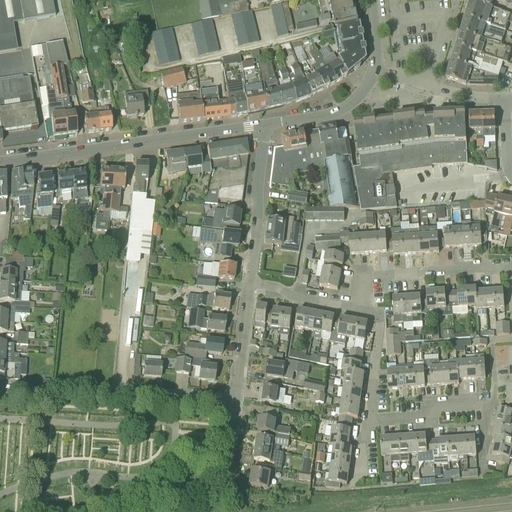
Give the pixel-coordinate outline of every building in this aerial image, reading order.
[(52,0),(0,0),(0,54),(17,51),(12,24),(55,16),(52,0)] [(218,17),(214,0),(197,0),(202,21),(218,17)] [(217,0),(221,18),(230,16),(241,14),(248,12),(246,2),(239,3),(238,0),(217,0)] [(331,19),(333,31),(356,26),(353,14),(353,15),(350,2),(351,2),(350,0),(317,0),(322,20),(318,21),(320,27),(329,25),(328,19),(331,19)] [(496,0),(498,1),(498,0),(470,0),(470,2),(490,8),(492,0),(496,0)] [(485,26),(490,27),(505,32),(508,23),(511,23),(511,15),(490,8),(470,2),(469,5),(465,16),(466,17),(465,19),(485,26)] [(287,29),(287,32),(293,31),(286,4),(280,5),(282,11),(283,17),(285,23),(287,29)] [(271,14),(282,11),(280,5),(270,8),(271,14)] [(242,20),(252,18),(251,11),(248,12),(241,14),(242,20)] [(273,20),(283,17),(282,11),(271,14),(273,20)] [(242,20),(241,14),(230,16),(232,23),(242,20)] [(273,20),(274,26),(285,23),(283,17),(273,20)] [(244,26),(254,24),(252,18),(242,20),(244,26)] [(465,19),(464,19),(461,31),(460,33),(501,46),(504,40),(483,33),(485,26),(465,19)] [(212,27),(211,20),(201,23),(202,29),(212,27)] [(242,20),(232,23),(234,29),(244,26),(242,20)] [(295,26),(296,32),(317,27),(315,22),(295,26)] [(202,29),(201,23),(191,25),(192,32),(202,29)] [(274,26),(276,32),(287,29),(285,23),(274,26)] [(245,32),(255,30),(254,24),(244,26),(245,32)] [(244,26),(234,29),(235,35),(245,32),(244,26)] [(346,77),(363,64),(361,54),(360,54),(359,48),(361,48),(359,40),(357,40),(356,35),(357,34),(356,27),(356,26),(333,31),(321,34),(322,39),(336,36),(338,46),(340,45),(342,56),(340,57),(340,58),(336,61),(346,77)] [(204,35),(214,33),(212,27),(202,29),(204,35)] [(503,38),(505,32),(490,27),(488,33),(503,38)] [(202,29),(192,32),(194,38),(204,35),(202,29)] [(288,35),(287,32),(287,29),(276,32),(277,38),(288,35)] [(247,39),(257,36),(255,30),(245,32),(247,39)] [(245,32),(235,35),(237,41),(247,39),(245,32)] [(205,42),(215,39),(214,33),(204,35),(205,42)] [(511,49),(501,46),(460,33),(460,34),(456,45),(457,45),(456,48),(503,62),(507,64),(511,49)] [(204,35),(194,38),(195,44),(205,42),(204,35)] [(248,45),(258,42),(257,36),(247,39),(248,45)] [(207,48),(217,46),(215,39),(205,42),(207,48)] [(247,39),(237,41),(238,47),(248,45),(247,39)] [(205,42),(195,44),(197,51),(207,48),(205,42)] [(63,43),(45,46),(50,68),(61,66),(68,65),(63,43)] [(53,138),(66,136),(62,99),(55,100),(52,77),(50,68),(45,46),(41,47),(45,66),(43,66),(49,123),(51,123),(53,138)] [(208,55),(218,52),(217,46),(207,48),(208,55)] [(207,48),(197,51),(198,57),(208,55),(207,48)] [(472,68),(472,69),(498,77),(503,62),(456,48),(452,60),(451,62),(472,68)] [(252,62),(241,65),(244,87),(242,87),(247,115),(267,111),(260,75),(262,75),(260,65),(258,50),(251,52),(252,62)] [(322,61),(315,50),(309,54),(315,65),(310,68),(323,91),(335,84),(322,61)] [(346,77),(336,61),(333,55),(322,61),(335,84),(346,77)] [(224,66),(241,64),(240,56),(223,57),(224,66)] [(451,62),(451,63),(447,76),(447,77),(446,79),(466,86),(469,87),(498,87),(498,77),(472,69),(472,68),(451,62)] [(200,99),(203,121),(229,118),(228,103),(226,103),(221,63),(202,65),(207,105),(203,106),(202,98),(200,99)] [(262,75),(260,75),(267,111),(281,107),(278,91),(270,63),(260,65),(262,75)] [(293,75),(288,77),(296,103),(310,97),(309,95),(304,83),(297,63),(293,65),(293,66),(290,67),(291,69),(293,75)] [(52,77),(55,100),(62,99),(66,136),(76,135),(74,115),(71,115),(70,106),(69,106),(68,97),(66,97),(65,92),(61,66),(50,68),(52,77)] [(86,134),(99,133),(96,110),(95,102),(93,103),(90,81),(85,66),(78,67),(82,105),(90,104),(91,117),(84,118),(86,134)] [(164,89),(185,84),(184,80),(189,79),(186,68),(160,74),(164,89)] [(278,91),(281,107),(296,103),(288,77),(285,68),(281,69),(281,71),(279,72),(279,74),(284,89),(278,91)] [(37,128),(34,109),(29,78),(0,82),(0,131),(0,134),(1,134),(37,128)] [(314,79),(304,83),(309,95),(320,91),(314,79)] [(108,80),(102,81),(104,93),(111,91),(108,80)] [(67,91),(65,92),(66,97),(68,97),(74,96),(72,85),(66,86),(67,91)] [(229,118),(247,115),(242,87),(226,90),(228,103),(229,118)] [(143,116),(142,108),(141,104),(149,103),(147,91),(132,93),(133,99),(125,100),(127,117),(135,116),(135,118),(137,118),(137,117),(143,116)] [(190,96),(182,97),(183,105),(177,106),(179,124),(203,121),(200,99),(193,99),(193,97),(191,97),(190,96)] [(108,108),(96,110),(99,133),(111,131),(108,108)] [(375,123),(375,121),(364,122),(364,125),(354,126),(360,168),(354,169),(360,209),(361,212),(397,209),(392,175),(432,169),(432,167),(461,165),(460,161),(466,161),(466,165),(467,165),(465,114),(455,114),(455,111),(444,112),(444,115),(434,115),(434,118),(425,119),(425,116),(415,118),(415,115),(394,118),(394,121),(375,123)] [(482,114),(483,138),(495,138),(495,129),(496,129),(495,121),(494,113),(482,114)] [(477,148),(484,147),(483,138),(482,114),(469,114),(470,131),(477,131),(477,138),(477,148)] [(319,132),(325,170),(330,196),(327,197),(329,209),(360,209),(354,169),(349,142),(339,144),(336,129),(319,132)] [(283,141),(284,150),(290,176),(291,176),(325,170),(319,132),(299,135),(299,136),(284,139),(283,141)] [(207,148),(208,157),(209,162),(247,157),(245,143),(207,148)] [(199,150),(183,152),(185,172),(201,170),(201,174),(210,173),(209,162),(208,157),(200,158),(199,150)] [(293,188),(291,176),(290,176),(284,150),(276,151),(272,185),(293,188)] [(165,155),(168,175),(185,172),(183,152),(182,152),(165,155)] [(241,203),(247,157),(209,162),(210,173),(203,204),(217,206),(218,200),(241,203)] [(497,172),(497,169),(496,162),(485,162),(485,168),(497,172)] [(138,264),(138,257),(145,196),(143,196),(143,182),(147,182),(148,164),(135,164),(134,187),(133,187),(132,195),(126,262),(138,264)] [(108,223),(109,219),(113,171),(108,171),(107,169),(103,169),(103,171),(100,171),(101,171),(99,194),(101,196),(103,196),(102,212),(102,217),(96,216),(95,230),(107,231),(107,223),(108,223)] [(118,172),(113,171),(109,219),(117,220),(118,214),(127,215),(127,209),(118,208),(120,190),(124,190),(125,172),(123,172),(122,170),(118,170),(118,172)] [(30,221),(31,207),(33,189),(31,171),(11,173),(11,200),(18,199),(19,209),(24,208),(23,220),(30,221)] [(73,191),(71,174),(66,175),(63,173),(62,176),(57,176),(59,193),(61,193),(62,195),(71,194),(70,192),(73,191)] [(84,173),(71,174),(73,191),(72,197),(87,195),(84,173)] [(51,208),(51,207),(53,194),(51,177),(37,178),(39,194),(35,195),(37,210),(51,208)] [(308,197),(288,194),(287,202),(307,205),(308,197)] [(491,228),(499,230),(506,199),(493,197),(492,201),(488,200),(489,196),(488,196),(487,202),(485,209),(485,210),(486,216),(494,218),(491,228)] [(511,227),(511,200),(506,199),(499,230),(511,232),(511,227)] [(51,207),(51,208),(49,227),(57,228),(59,208),(51,207)] [(240,214),(230,212),(224,212),(214,210),(212,229),(228,231),(228,226),(238,227),(240,214)] [(268,227),(267,232),(298,236),(300,225),(293,224),(294,219),(284,217),(283,222),(269,220),(269,222),(267,223),(267,226),(268,227)] [(472,247),(470,224),(470,222),(461,223),(462,230),(463,248),(472,247)] [(480,223),(470,224),(472,247),(481,246),(481,245),(488,244),(487,231),(480,232),(480,223)] [(437,227),(428,228),(430,254),(439,254),(439,248),(438,248),(437,236),(437,227)] [(419,229),(419,230),(421,255),(430,254),(428,228),(419,229)] [(208,240),(207,245),(215,246),(213,257),(229,259),(231,247),(238,248),(239,235),(200,229),(199,239),(208,240)] [(421,255),(419,230),(410,231),(412,255),(421,255)] [(454,248),(453,230),(443,231),(444,235),(437,236),(438,248),(439,248),(445,248),(445,249),(454,248)] [(463,248),(462,230),(453,230),(454,248),(463,248)] [(403,256),(412,255),(410,231),(401,231),(401,238),(403,256)] [(297,246),(298,236),(267,232),(267,237),(265,237),(265,241),(266,242),(266,244),(283,246),(283,241),(291,242),(290,246),(297,246)] [(340,234),(340,237),(341,246),(349,246),(350,256),(360,255),(358,237),(349,237),(349,233),(340,234)] [(376,235),(367,236),(369,254),(378,254),(376,235)] [(386,235),(376,235),(378,254),(387,253),(387,252),(393,252),(392,239),(386,240),(386,235)] [(367,236),(358,237),(360,255),(369,254),(367,236)] [(393,257),(403,256),(401,238),(392,238),(392,239),(393,252),(393,257)] [(308,247),(306,259),(312,260),(314,248),(308,247)] [(326,253),(324,263),(340,266),(342,266),(344,257),(326,253)] [(0,281),(21,282),(22,272),(24,272),(24,268),(32,268),(33,259),(24,259),(24,266),(13,265),(13,271),(0,271),(0,272),(0,281)] [(340,266),(324,263),(321,262),(320,268),(323,269),(321,278),(339,281),(341,272),(339,272),(340,266)] [(214,289),(215,279),(234,280),(235,267),(211,264),(210,278),(196,277),(195,287),(214,289)] [(285,267),(283,276),(295,278),(297,269),(285,267)] [(307,285),(310,273),(303,271),(301,284),(307,285)] [(339,281),(321,278),(320,287),(338,291),(339,281)] [(0,281),(0,291),(21,293),(21,282),(0,281)] [(468,314),(468,307),(466,289),(457,290),(457,292),(451,292),(453,315),(468,314)] [(476,289),(466,289),(468,307),(477,307),(476,292),(476,289)] [(11,308),(19,308),(30,309),(30,303),(28,303),(29,293),(21,293),(0,291),(0,302),(11,303),(11,308)] [(453,316),(453,315),(451,292),(445,293),(445,291),(435,292),(437,310),(437,318),(453,316)] [(494,291),(485,292),(486,310),(495,310),(494,291)] [(503,291),(494,291),(495,310),(504,309),(503,291)] [(427,310),(437,310),(435,292),(426,292),(426,296),(420,297),(421,309),(427,309),(427,310)] [(476,292),(477,307),(478,317),(486,316),(486,310),(485,292),(476,292)] [(197,306),(213,308),(228,311),(230,297),(222,296),(222,294),(215,293),(214,298),(187,295),(186,309),(190,310),(196,311),(197,306)] [(402,298),(403,316),(404,322),(413,321),(411,297),(402,298)] [(411,297),(413,321),(413,323),(422,322),(421,315),(422,315),(421,309),(420,297),(411,297)] [(392,299),(393,307),(394,317),(403,316),(402,298),(392,299)] [(265,330),(266,324),(265,324),(267,311),(268,307),(258,306),(255,329),(265,330)] [(0,322),(7,323),(13,323),(14,314),(29,315),(30,309),(19,308),(11,308),(10,313),(0,311),(0,322)] [(190,310),(189,319),(188,329),(224,333),(226,320),(212,318),(211,325),(201,324),(202,312),(196,311),(190,310)] [(271,328),(280,329),(283,311),(273,310),(273,312),(267,311),(265,324),(266,324),(272,324),(271,328)] [(295,328),(304,330),(308,312),(298,310),(295,328)] [(283,311),(280,329),(280,335),(289,336),(292,312),(283,311)] [(316,314),(308,312),(304,330),(313,332),(316,314)] [(325,315),(316,314),(313,332),(312,337),(321,339),(325,315)] [(335,317),(325,315),(321,339),(330,340),(331,335),(332,331),(331,331),(334,319),(335,317)] [(331,331),(332,331),(331,335),(346,338),(350,320),(340,318),(340,320),(334,319),(331,331)] [(359,322),(350,320),(346,338),(355,340),(359,322)] [(13,323),(7,323),(0,322),(0,333),(6,334),(6,333),(13,333),(13,323)] [(368,323),(359,322),(355,340),(365,341),(368,323)] [(405,335),(405,336),(405,343),(414,342),(414,338),(411,338),(411,334),(405,335)] [(186,360),(191,360),(201,361),(202,353),(221,355),(223,343),(200,340),(199,347),(197,347),(197,345),(188,344),(186,360)] [(13,344),(5,343),(0,343),(0,353),(13,355),(13,344)] [(263,356),(275,359),(276,354),(276,352),(259,349),(258,355),(263,356)] [(13,355),(0,353),(0,364),(4,364),(14,365),(20,365),(20,376),(26,376),(27,360),(12,359),(13,355)] [(311,355),(310,363),(316,364),(318,356),(311,355)] [(484,355),(474,356),(475,362),(476,380),(486,379),(484,355)] [(146,364),(161,364),(161,356),(147,356),(146,364)] [(362,358),(350,357),(344,356),(343,362),(361,364),(362,358)] [(184,360),(178,359),(176,359),(175,373),(182,374),(184,360)] [(191,360),(186,360),(184,360),(182,374),(189,375),(190,367),(200,368),(199,380),(214,382),(215,368),(209,367),(209,362),(201,361),(191,360)] [(297,371),(299,363),(286,361),(285,366),(269,363),(267,377),(283,379),(293,381),(294,371),(297,371)] [(423,362),(423,369),(424,386),(425,386),(431,385),(431,387),(441,386),(439,368),(439,361),(423,362)] [(459,381),(458,381),(457,363),(457,361),(448,362),(448,368),(450,386),(459,385),(459,381)] [(343,362),(342,372),(346,372),(360,374),(360,373),(361,364),(343,362)] [(467,381),(466,362),(457,363),(458,381),(459,381),(467,381)] [(466,362),(467,381),(476,380),(475,362),(466,362)] [(160,378),(161,365),(144,364),(143,377),(160,378)] [(450,386),(448,368),(439,368),(441,386),(450,386)] [(425,386),(424,386),(423,369),(414,370),(416,388),(425,388),(425,386)] [(416,388),(414,370),(405,371),(407,389),(416,388)] [(398,390),(396,371),(387,372),(388,390),(398,390)] [(407,389),(405,371),(396,371),(398,390),(407,389)] [(341,380),(345,381),(363,383),(364,374),(360,373),(360,374),(346,372),(342,372),(341,380)] [(306,380),(306,381),(304,390),(324,394),(326,384),(306,380)] [(345,381),(343,390),(362,392),(363,383),(345,381)] [(263,402),(273,404),(283,405),(286,391),(265,388),(263,402)] [(343,390),(342,398),(360,401),(362,392),(343,390)] [(316,403),(324,404),(325,395),(317,394),(316,403)] [(342,398),(341,407),(359,410),(360,401),(342,398)] [(264,407),(262,416),(277,418),(279,411),(264,407)] [(341,407),(339,423),(351,425),(352,418),(358,419),(359,410),(341,407)] [(138,421),(137,410),(130,411),(130,422),(138,421)] [(511,412),(498,410),(496,419),(511,422),(511,412)] [(258,432),(290,437),(291,430),(275,428),(276,421),(260,419),(258,432)] [(511,422),(496,419),(494,427),(511,431),(511,422)] [(332,428),(331,438),(349,440),(351,425),(339,423),(338,429),(332,428)] [(510,440),(511,440),(511,431),(494,427),(492,437),(496,438),(496,437),(510,440)] [(273,440),(258,437),(256,449),(272,452),(273,445),(288,448),(290,437),(274,435),(273,440)] [(418,455),(416,436),(407,437),(409,455),(418,455)] [(426,436),(416,436),(418,455),(418,463),(427,463),(427,454),(433,454),(432,441),(426,441),(426,436)] [(398,438),(400,456),(400,463),(409,462),(409,455),(407,437),(398,438)] [(511,450),(511,448),(511,440),(510,440),(496,437),(496,438),(494,446),(511,450)] [(348,449),(348,448),(349,440),(331,438),(330,447),(334,447),(348,449)] [(380,439),(381,457),(390,457),(391,457),(389,438),(380,439)] [(389,438),(391,457),(390,457),(391,462),(399,462),(400,463),(400,456),(398,438),(389,438)] [(475,438),(466,439),(467,457),(476,456),(475,438)] [(457,439),(448,440),(449,462),(458,462),(457,439)] [(467,457),(466,439),(457,439),(458,462),(467,461),(467,457)] [(433,454),(434,462),(434,465),(449,464),(449,462),(448,440),(432,441),(433,454)] [(511,450),(494,446),(492,455),(497,456),(496,462),(508,465),(510,459),(511,459),(511,450)] [(334,447),(333,456),(351,458),(352,449),(348,448),(348,449),(334,447)] [(272,452),(256,449),(254,461),(278,465),(279,459),(271,458),(272,452)] [(324,455),(323,455),(317,454),(316,463),(322,463),(323,464),(324,455)] [(333,456),(331,465),(349,467),(351,458),(333,456)] [(292,468),(293,468),(302,470),(304,464),(294,462),(292,468)] [(282,470),(291,471),(292,464),(283,463),(282,470)] [(331,465),(330,474),(348,476),(349,467),(331,465)] [(250,486),(268,488),(270,473),(253,471),(250,486)] [(299,481),(310,483),(311,475),(300,473),(299,481)] [(347,485),(348,476),(330,474),(328,487),(340,489),(340,484),(347,485)] [(391,475),(383,476),(382,476),(382,485),(392,484),(391,475)]
